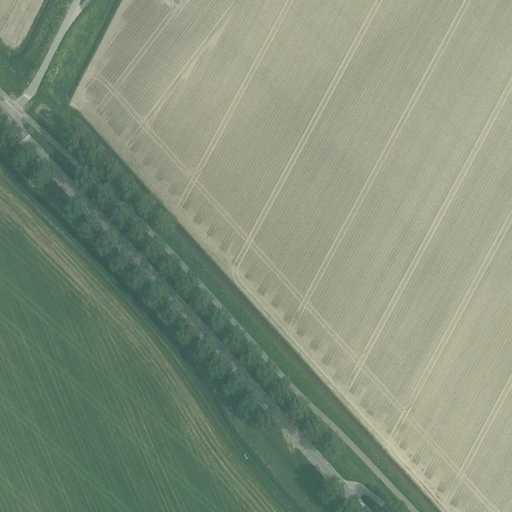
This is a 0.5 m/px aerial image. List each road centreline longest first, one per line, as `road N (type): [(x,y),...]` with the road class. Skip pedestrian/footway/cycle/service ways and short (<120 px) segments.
road 1 (secondary): [(363,511),(7,120)]
road 2 (unclassified): [(7,120),(33,88),(77,0)]
